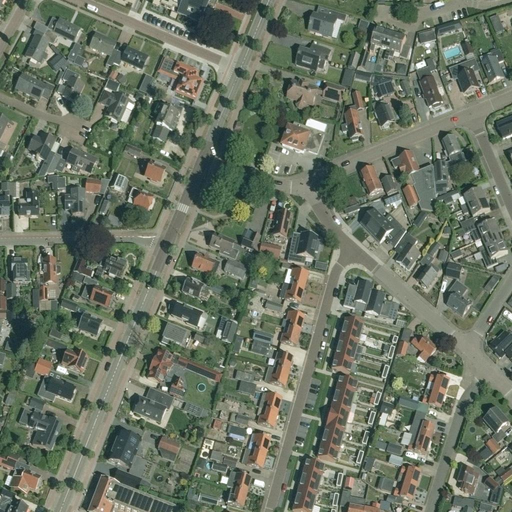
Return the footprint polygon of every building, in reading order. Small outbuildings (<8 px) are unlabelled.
[(153,0),(152,4),(206,28),(215,8),(212,7),(215,2),(217,3),(217,2),(217,0),(153,0)] [(311,27),(309,32),(322,36),(323,32),(332,35),(337,21),(345,23),(347,17),(329,11),(327,17),(323,16),(322,17),(313,14),(310,26),(311,27)] [(491,25),(499,21),(497,16),(489,20),(491,25)] [(44,36),(55,41),(57,37),(73,44),(79,31),(59,21),(53,34),(47,30),(44,36)] [(361,21),(360,27),(368,30),(370,24),(361,21)] [(462,29),(459,21),(442,26),(444,35),(462,29)] [(380,49),(385,33),(376,30),(371,46),(369,52),(373,53),(375,48),(380,49)] [(385,33),(380,49),(387,51),(384,61),(387,62),(395,36),(385,33)] [(112,65),(118,54),(112,51),(115,45),(95,35),(89,48),(109,58),(106,66),(111,69),(112,65)] [(428,42),(426,35),(419,37),(421,44),(428,42)] [(55,41),(44,36),(41,41),(35,38),(25,59),(38,65),(48,44),(52,47),(55,41)] [(406,39),(395,36),(387,62),(388,62),(389,58),(393,59),(394,54),(400,55),(399,59),(407,61),(410,49),(403,47),(406,39)] [(462,46),(466,57),(473,55),(467,38),(461,41),(463,46),(462,46)] [(478,41),(471,42),(472,54),(480,53),(478,41)] [(327,63),(330,52),(313,47),(312,47),(315,48),(313,54),(301,50),(296,66),(308,70),(309,67),(317,70),(320,61),(327,63)] [(123,56),(118,54),(112,65),(118,68),(121,62),(141,72),(147,59),(126,50),(123,56)] [(482,64),(490,84),(503,79),(498,65),(504,62),(500,51),(491,54),(494,60),(482,64)] [(441,106),(440,104),(442,103),(439,97),(445,94),(442,87),(436,89),(433,79),(431,73),(436,72),(431,60),(435,58),(433,52),(420,57),(422,63),(418,65),(421,71),(416,73),(420,84),(429,108),(431,107),(432,109),(434,110),(440,107),(441,106)] [(363,53),(358,68),(365,71),(370,55),(363,53)] [(352,54),(347,68),(356,70),(360,56),(352,54)] [(68,65),(66,64),(59,56),(49,65),(56,73),(60,69),(64,73),(68,65)] [(192,73),(163,61),(158,73),(180,82),(175,93),(194,101),(201,83),(194,80),(197,72),(193,70),(192,73)] [(374,70),(383,70),(383,63),(375,62),(374,70)] [(471,94),(471,92),(478,90),(475,80),(476,80),(473,73),(472,73),(469,65),(466,66),(467,68),(458,71),(460,78),(458,79),(464,95),(466,94),(467,96),(471,94)] [(406,67),(401,67),(397,69),(396,74),(405,75),(406,67)] [(68,84),(61,98),(75,104),(83,86),(77,83),(79,77),(66,71),(62,81),(68,84)] [(107,80),(113,83),(117,76),(112,73),(107,80)] [(22,76),(15,90),(39,101),(41,97),(48,100),(53,89),(46,85),(45,87),(22,76)] [(152,80),(145,77),(139,91),(145,94),(152,80)] [(381,78),(379,87),(373,89),(374,94),(377,94),(379,99),(395,94),(392,84),(392,79),(381,78)] [(116,92),(119,85),(108,81),(105,88),(116,92)] [(298,109),(302,110),(305,109),(306,104),(312,106),(316,94),(322,96),(323,92),(292,82),(287,99),(298,102),(297,106),(298,109)] [(345,89),(327,83),(322,98),(340,104),(345,89)] [(154,99),(157,93),(148,89),(146,96),(154,99)] [(412,96),(410,90),(400,94),(401,96),(403,97),(406,96),(406,98),(412,96)] [(105,93),(99,104),(109,109),(104,118),(118,124),(128,103),(132,105),(133,104),(115,96),(114,98),(105,93)] [(364,111),(360,93),(352,95),(356,112),(364,111)] [(420,99),(413,101),(416,110),(422,109),(420,99)] [(382,129),(394,124),(388,107),(387,108),(385,102),(379,105),(381,110),(375,112),(382,129)] [(152,139),(163,143),(175,115),(178,116),(181,109),(170,105),(167,111),(157,106),(153,114),(160,117),(156,127),(158,128),(154,139),(152,138),(152,139)] [(352,123),(347,124),(350,140),(363,137),(360,121),(359,121),(357,117),(351,118),(352,123)] [(511,117),(496,124),(503,140),(511,136),(511,117)] [(0,150),(3,152),(5,147),(0,144),(0,138),(7,123),(13,125),(0,118),(0,150)] [(308,120),(305,128),(324,135),(327,127),(308,120)] [(322,141),(324,136),(295,125),(293,130),(289,128),(289,129),(284,140),(283,140),(281,144),(283,145),(282,147),(303,154),(304,151),(317,155),(322,141)] [(45,176),(46,175),(54,158),(48,155),(54,142),(41,136),(39,141),(34,138),(28,151),(34,154),(32,157),(36,159),(35,160),(38,161),(38,160),(44,163),(39,174),(45,176)] [(447,140),(444,141),(444,143),(442,143),(446,153),(444,153),(446,158),(448,157),(448,158),(449,158),(451,163),(447,164),(446,164),(434,165),(436,190),(448,189),(448,183),(449,182),(448,170),(466,162),(463,155),(461,156),(460,153),(461,153),(454,138),(449,141),(447,140)] [(174,154),(177,145),(172,143),(168,152),(174,154)] [(124,153),(138,159),(141,152),(127,146),(124,153)] [(66,164),(90,175),(97,160),(89,157),(89,158),(73,151),(66,164)] [(1,152),(0,155),(0,157),(8,162),(10,157),(2,153),(1,152)] [(412,154),(399,159),(399,160),(393,162),(396,169),(398,168),(401,176),(403,175),(408,189),(403,191),(410,209),(418,205),(421,212),(437,215),(433,167),(419,173),(412,154)] [(60,161),(54,158),(46,175),(49,176),(54,175),(60,161)] [(141,169),(147,172),(145,177),(151,179),(150,180),(157,183),(157,182),(159,183),(164,171),(154,167),(155,166),(150,164),(150,166),(143,163),(141,169)] [(370,197),(382,192),(380,185),(373,170),(361,175),(364,183),(362,184),(364,189),(366,189),(367,190),(370,197)] [(397,191),(391,177),(381,181),(387,195),(397,191)] [(67,188),(77,187),(76,178),(66,179),(67,188)] [(123,195),(128,183),(114,178),(110,189),(123,195)] [(84,194),(103,196),(109,182),(101,181),(100,183),(86,181),(84,194)] [(462,212),(485,202),(481,192),(477,193),(475,188),(458,195),(451,198),(453,202),(460,199),(461,201),(464,199),(467,205),(460,208),(462,212)] [(132,206),(147,213),(153,199),(138,193),(132,191),(128,199),(134,202),(132,206)] [(398,193),(383,200),(386,208),(401,202),(398,193)] [(38,217),(37,194),(26,194),(26,201),(18,201),(19,218),(38,217)] [(83,195),(72,195),(72,197),(64,197),(64,212),(71,212),(71,217),(83,217),(83,195)] [(348,200),(351,207),(357,204),(355,200),(353,198),(348,200)] [(0,217),(8,218),(8,205),(8,199),(0,199),(0,217)] [(490,212),(485,202),(462,212),(464,216),(470,213),(473,219),(490,212)] [(370,234),(384,220),(375,211),(361,225),(370,234)] [(422,212),(418,218),(424,222),(427,216),(422,212)] [(286,239),(290,216),(277,214),(272,237),(286,239)] [(391,226),(384,220),(370,234),(380,244),(389,235),(394,240),(389,244),(395,249),(406,233),(396,222),(391,226)] [(462,230),(473,226),(471,220),(460,225),(462,230)] [(482,241),(499,234),(495,223),(478,231),(480,237),(474,240),(475,244),(482,241)] [(473,226),(462,230),(465,236),(476,231),(473,226)] [(499,234),(482,241),(485,247),(478,250),(480,254),(503,244),(499,234)] [(211,244),(210,248),(220,252),(218,255),(234,262),(238,253),(229,250),(232,243),(214,235),(213,239),(211,240),(210,243),(211,244)] [(254,253),(260,238),(252,235),(249,241),(244,238),(240,247),(254,253)] [(290,246),(287,263),(304,266),(305,259),(312,261),(314,253),(317,254),(319,243),(316,242),(317,238),(301,235),(300,236),(298,248),(290,246)] [(408,271),(420,255),(414,251),(413,248),(417,242),(407,235),(399,245),(405,249),(396,263),(408,271)] [(432,259),(440,247),(434,243),(426,255),(432,259)] [(281,249),(261,244),(258,259),(277,263),(278,260),(281,249)] [(503,244),(480,254),(486,251),(489,257),(482,260),(487,270),(498,265),(495,260),(508,254),(503,244)] [(453,261),(463,257),(460,251),(450,255),(453,261)] [(438,260),(445,263),(448,254),(441,252),(438,260)] [(214,278),(219,265),(214,263),(197,256),(192,269),(208,276),(209,276),(214,278)] [(95,276),(101,278),(103,273),(109,276),(108,277),(115,279),(115,278),(119,280),(124,266),(125,265),(124,264),(124,263),(123,263),(123,262),(122,262),(121,262),(120,262),(120,263),(119,263),(118,264),(108,260),(107,263),(102,260),(95,276)] [(223,272),(243,280),(247,268),(228,260),(223,272)] [(14,279),(20,279),(30,279),(30,273),(26,273),(26,262),(11,263),(11,274),(14,274),(14,279)] [(44,285),(55,285),(54,262),(43,262),(44,285)] [(77,262),(73,274),(80,277),(81,276),(90,280),(93,272),(84,268),(85,265),(77,262)] [(439,272),(431,265),(427,270),(426,269),(425,271),(424,270),(420,274),(422,275),(417,282),(422,286),(422,288),(424,290),(426,289),(428,290),(437,277),(436,277),(439,272)] [(459,281),(462,268),(449,265),(446,278),(459,281)] [(292,287),(303,290),(307,275),(292,270),(290,278),(294,280),(292,287)] [(80,277),(73,274),(70,280),(81,284),(83,278),(80,277)] [(259,279),(253,277),(251,286),(257,288),(259,279)] [(493,278),(489,283),(494,287),(499,282),(493,278)] [(47,303),(47,289),(43,289),(43,279),(38,279),(38,311),(44,311),(44,303),(47,303)] [(89,302),(107,309),(107,307),(109,308),(111,303),(109,303),(112,296),(95,289),(97,284),(85,279),(82,284),(86,286),(83,293),(92,297),(89,302)] [(205,297),(208,289),(203,287),(203,286),(196,283),(196,284),(187,280),(182,294),(197,300),(199,294),(205,297)] [(467,291),(462,287),(457,283),(451,291),(456,295),(447,307),(462,318),(471,306),(461,299),(467,291)] [(283,284),(279,299),(283,300),(299,305),(303,290),(292,287),(283,284)] [(348,287),(342,308),(354,311),(356,304),(366,307),(367,307),(370,294),(372,288),(358,284),(356,289),(348,287)] [(15,301),(15,286),(6,286),(6,301),(15,301)] [(218,289),(215,294),(223,298),(225,292),(218,289)] [(253,296),(263,299),(265,293),(255,290),(253,296)] [(477,291),(474,297),(480,300),(483,294),(477,291)] [(384,298),(371,295),(368,308),(367,307),(366,307),(364,314),(366,315),(391,322),(393,317),(388,315),(391,306),(382,303),(383,302),(384,298)] [(60,309),(74,314),(77,306),(63,301),(60,309)] [(264,310),(280,315),(283,307),(266,302),(264,310)] [(57,303),(47,303),(44,303),(44,311),(44,312),(57,312),(57,303)] [(193,326),(198,313),(192,311),(192,310),(186,308),(186,309),(177,305),(171,318),(187,324),(193,326)] [(98,336),(100,331),(98,330),(101,324),(91,320),(91,319),(84,316),(83,317),(78,314),(73,327),(78,330),(96,337),(96,335),(98,336)] [(288,330),(299,333),(304,318),(288,314),(286,322),(290,323),(288,330)] [(342,330),(360,335),(363,325),(345,320),(342,330)] [(383,335),(386,324),(374,321),(372,332),(383,335)] [(231,344),(236,326),(225,323),(221,341),(231,344)] [(59,341),(61,336),(56,334),(59,328),(53,325),(48,336),(59,341)] [(169,348),(170,344),(180,347),(186,349),(190,338),(184,336),(167,329),(162,340),(163,340),(161,344),(169,348)] [(299,333),(288,330),(287,337),(282,336),(280,344),(295,348),(299,333)] [(342,330),(339,340),(358,345),(360,335),(342,330)] [(404,359),(411,332),(403,330),(396,357),(404,359)] [(273,337),(256,332),(253,341),(270,346),(273,337)] [(193,341),(207,347),(210,340),(196,334),(193,341)] [(501,359),(511,348),(511,340),(511,341),(505,335),(497,342),(495,341),(491,345),(492,347),(490,349),(496,355),(495,356),(499,360),(501,359)] [(368,348),(371,340),(363,337),(360,345),(368,348)] [(436,350),(424,339),(419,344),(414,339),(410,344),(422,354),(419,358),(424,363),(429,358),(436,350)] [(358,345),(339,340),(336,350),(355,355),(358,345)] [(269,346),(257,343),(253,342),(250,353),(265,358),(267,353),(269,346)] [(352,365),(355,355),(336,350),(334,360),(352,365)] [(67,352),(63,361),(61,366),(81,374),(87,359),(74,354),(73,355),(67,352)] [(172,358),(165,355),(162,362),(154,359),(149,373),(146,380),(159,385),(162,378),(163,378),(166,372),(169,373),(172,364),(170,363),(172,358)] [(277,371),(288,374),(292,359),(277,355),(275,363),(279,364),(277,371)] [(376,371),(380,360),(371,356),(367,366),(373,369),(372,370),(376,371)] [(179,358),(176,366),(186,370),(189,362),(179,358)] [(39,360),(36,366),(36,367),(49,372),(52,365),(39,360)] [(334,360),(331,370),(349,375),(352,365),(334,360)] [(434,372),(435,364),(423,362),(421,371),(434,372)] [(45,378),(46,379),(49,372),(36,367),(36,366),(30,364),(27,370),(33,373),(45,378)] [(288,374),(277,371),(275,378),(271,377),(268,385),(284,389),(288,374)] [(241,382),(252,385),(254,377),(236,373),(234,380),(241,382)] [(432,393),(443,396),(448,382),(437,378),(436,379),(430,377),(428,383),(435,385),(433,392),(432,393)] [(172,386),(169,393),(169,394),(168,396),(174,398),(175,396),(181,398),(184,390),(181,388),(184,382),(173,378),(171,385),(172,386)] [(357,384),(339,379),(336,389),(354,394),(357,384)] [(52,381),(47,393),(40,390),(38,397),(53,403),(55,397),(70,403),(75,390),(72,389),(72,388),(65,385),(65,386),(59,384),(52,381)] [(241,382),(238,392),(254,396),(256,386),(252,385),(241,382)] [(336,389),(333,399),(352,404),(354,394),(336,389)] [(432,393),(433,392),(426,391),(422,405),(428,407),(439,411),(443,396),(432,393)] [(158,421),(163,409),(168,411),(172,401),(153,393),(151,400),(146,401),(146,402),(138,399),(134,407),(135,407),(132,414),(146,419),(147,416),(158,421)] [(5,405),(11,407),(15,397),(8,395),(5,405)] [(266,412),(277,415),(281,400),(266,395),(263,403),(268,405),(266,412)] [(369,407),(369,398),(361,398),(360,407),(369,407)] [(333,399),(330,409),(349,414),(352,404),(333,399)] [(417,404),(400,399),(398,407),(415,412),(417,404)] [(28,408),(35,411),(41,413),(44,405),(32,400),(29,407),(28,408)] [(390,417),(393,407),(382,403),(379,413),(390,417)] [(182,413),(202,421),(206,411),(186,404),(182,413)] [(349,414),(330,409),(328,419),(346,424),(349,414)] [(49,421),(39,417),(33,415),(24,411),(18,424),(38,432),(32,446),(50,453),(61,425),(50,420),(49,421)] [(501,431),(508,425),(496,411),(489,417),(484,422),(495,435),(501,431)] [(277,415),(266,412),(264,419),(259,417),(257,425),(273,430),(277,415)] [(234,424),(236,416),(229,415),(228,422),(234,424)] [(248,419),(237,416),(235,424),(246,427),(248,419)] [(343,434),(346,424),(328,419),(325,429),(343,434)] [(418,439),(429,442),(434,428),(423,424),(422,425),(416,423),(414,429),(421,431),(418,439)] [(246,431),(231,427),(229,435),(244,439),(246,431)] [(343,434),(325,429),(322,439),(341,444),(343,434)] [(135,457),(141,443),(119,434),(113,448),(135,457)] [(254,453),(265,456),(269,441),(254,436),(252,445),(256,446),(254,453)] [(173,464),(180,446),(162,439),(153,463),(171,470),(166,481),(169,483),(176,466),(173,464)] [(322,439),(320,448),(338,453),(341,444),(322,439)] [(429,442),(418,439),(416,447),(409,445),(407,451),(414,453),(425,457),(429,442)] [(500,450),(492,441),(486,446),(487,448),(483,452),(489,459),(494,455),(500,450)] [(399,448),(391,446),(389,452),(397,454),(399,448)] [(130,471),(135,457),(113,448),(108,462),(130,471)] [(317,459),(335,464),(338,453),(320,448),(317,459)] [(219,463),(220,457),(221,455),(212,453),(210,461),(219,463)] [(265,456),(254,453),(252,460),(248,459),(246,467),(261,471),(265,456)] [(0,455),(0,467),(13,472),(19,457),(9,454),(7,458),(0,455)] [(390,456),(388,464),(400,468),(402,460),(390,456)] [(222,465),(235,469),(237,461),(224,458),(222,465)] [(324,467),(306,462),(303,472),(321,477),(324,467)] [(211,470),(225,474),(227,468),(213,464),(211,470)] [(147,484),(154,486),(160,468),(153,466),(147,484)] [(404,485),(415,488),(419,474),(408,470),(408,471),(402,469),(400,475),(406,477),(404,485)] [(473,473),(462,469),(458,484),(463,485),(461,492),(465,493),(465,494),(466,495),(467,494),(473,496),(479,476),(473,475),(473,473)] [(511,476),(511,474),(509,470),(506,472),(499,477),(499,478),(503,483),(511,476)] [(16,472),(9,489),(25,495),(27,489),(35,492),(35,490),(37,490),(39,486),(37,485),(39,479),(31,476),(31,475),(25,472),(24,474),(16,472)] [(318,487),(321,477),(303,472),(300,482),(318,487)] [(235,491),(246,495),(250,479),(235,475),(233,483),(237,485),(235,491)] [(141,481),(127,476),(124,484),(138,490),(141,481)] [(353,481),(346,479),(344,489),(352,491),(353,481)] [(378,486),(381,487),(380,491),(390,494),(393,483),(380,479),(378,486)] [(483,485),(493,493),(499,487),(489,479),(483,485)] [(112,511),(114,509),(121,511),(176,511),(158,505),(158,503),(152,500),(151,503),(125,493),(126,490),(120,488),(120,490),(119,490),(119,488),(101,481),(89,511),(112,511)] [(316,497),(318,487),(300,482),(297,492),(316,497)] [(415,488),(404,485),(402,492),(395,490),(393,497),(396,498),(400,499),(403,500),(411,502),(415,488)] [(0,495),(0,496),(14,502),(16,496),(2,490),(0,495)] [(192,501),(216,508),(218,499),(200,494),(199,496),(197,496),(196,497),(193,496),(194,491),(187,490),(184,500),(191,502),(192,501)] [(235,491),(231,490),(226,505),(242,510),(246,495),(235,491)] [(316,497),(297,492),(295,502),(313,507),(316,497)] [(499,492),(497,499),(503,501),(506,495),(499,492)] [(362,511),(363,510),(365,502),(349,499),(350,495),(342,493),(339,508),(348,510),(347,511),(362,511)] [(394,504),(396,499),(387,496),(385,503),(386,504),(384,511),(385,511),(387,511),(390,504),(394,505),(394,504)] [(401,506),(403,500),(400,499),(396,498),(396,499),(394,504),(401,506)] [(185,509),(191,511),(193,503),(187,502),(185,509)] [(291,511),(311,511),(313,507),(295,502),(291,511)] [(26,511),(27,509),(13,503),(10,510),(0,505),(0,510),(4,511),(26,511)]
